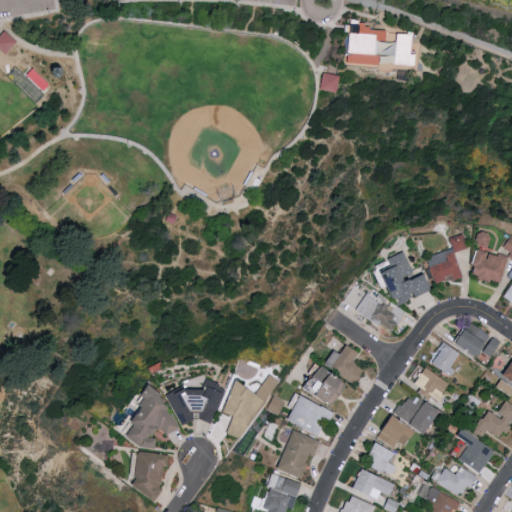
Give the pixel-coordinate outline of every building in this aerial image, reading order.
[(347,61),(416,67),(417,54),(413,54),(415,35),(395,33),(395,40),(388,39),(389,29),(350,26),(347,61)] [(18,42),(6,31),(0,37),(0,47),(7,54),(18,42)] [(320,89),(338,93),(342,76),(325,72),(320,89)] [(481,231),(476,244),(489,248),(493,235),(481,231)] [(450,238),(454,252),(468,248),(463,234),(450,238)] [(438,285),(463,275),(452,248),(427,259),(438,285)] [(474,276),(501,283),(508,257),(477,249),(473,266),(477,267),(474,276)] [(427,273),(415,277),(405,252),(389,258),(392,267),(384,270),(398,304),(434,290),(427,273)] [(393,331),(404,312),(386,301),(384,304),(365,293),(360,301),(349,295),(344,303),(393,331)] [(458,345),(480,356),(482,352),(493,358),(501,340),(469,324),(458,345)] [(456,370),(451,366),(460,353),(445,343),(432,361),(452,375),(456,370)] [(335,350),(327,365),(358,382),(365,369),(354,363),(360,352),(347,345),(342,354),(335,350)] [(307,389),(334,405),(348,380),(321,365),(307,389)] [(414,386),(440,401),(451,382),(424,367),(414,386)] [(226,432),(242,440),(275,378),(269,374),(259,392),(238,380),(221,411),(234,418),(226,432)] [(212,378),(169,397),(183,428),(215,414),(213,409),(224,404),(212,378)] [(179,422),(168,414),(175,403),(153,389),(125,432),(152,450),(159,440),(153,436),(159,427),(171,435),(179,422)] [(441,413),(414,391),(397,412),(424,434),(441,413)] [(333,411),(300,395),(288,421),(321,436),(333,411)] [(511,402),(508,400),(498,414),(491,409),(480,425),(501,439),(511,422),(511,402)] [(414,430),(395,414),(378,434),(398,450),(414,430)] [(461,460),(483,472),(496,447),(463,429),(459,438),(469,444),(461,460)] [(279,469),(303,477),(311,452),(317,454),(322,439),(292,430),(279,469)] [(393,475),(398,466),(391,462),(396,451),(378,442),(368,463),(393,475)] [(133,484),(156,500),(162,492),(164,472),(170,464),(171,454),(140,451),(136,479),(133,484)] [(457,474),(447,467),(438,481),(464,497),(477,476),(461,466),(457,474)] [(381,492),(390,496),(396,483),(363,468),(354,488),(378,499),(381,492)] [(302,483),(275,475),(264,511),(286,511),(288,507),(293,509),(296,497),(297,497),(302,483)] [(462,500),(423,484),(419,494),(426,497),(421,511),(423,511),(451,511),(453,508),(458,510),(462,500)] [(373,511),(376,505),(349,495),(342,511),(373,511)]
